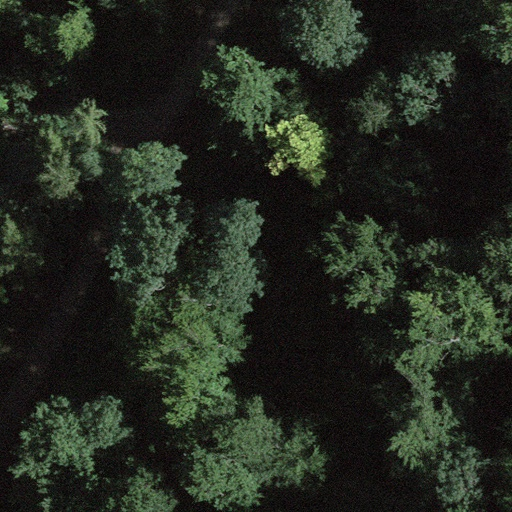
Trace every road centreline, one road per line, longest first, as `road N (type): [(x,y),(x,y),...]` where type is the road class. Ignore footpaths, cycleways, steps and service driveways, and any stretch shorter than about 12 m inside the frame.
road 1 (track): [(237,0),(0,451)]
road 2 (track): [(0,104),(158,149)]
